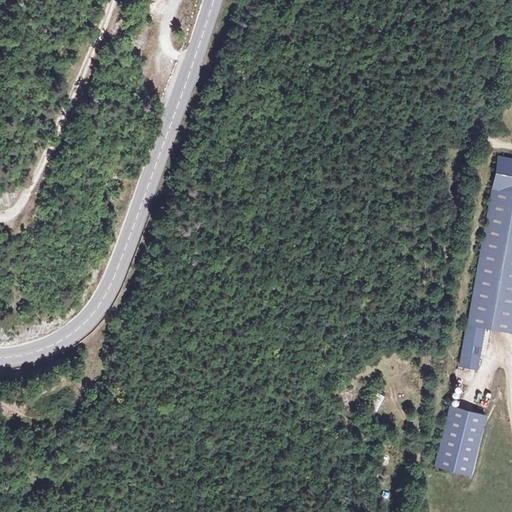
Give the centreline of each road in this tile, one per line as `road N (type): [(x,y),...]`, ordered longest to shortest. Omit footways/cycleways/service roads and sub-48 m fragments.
road 1 (tertiary): [(214,0),(105,296),(65,341),(0,358)]
road 2 (track): [(0,216),(14,214),(45,160),(111,0)]
